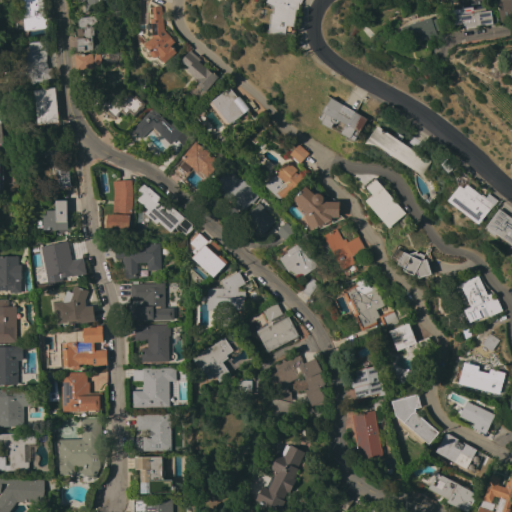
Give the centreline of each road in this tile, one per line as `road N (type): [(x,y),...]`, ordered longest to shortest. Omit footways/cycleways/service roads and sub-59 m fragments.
road 1 (residential): [(434,511),(351,481),(338,445),(336,373),(307,315),(151,176),(73,130),(57,0)]
road 2 (residential): [(511,460),(437,413),(440,342),(416,294),(390,270),(317,156),(184,29),(181,0)]
road 3 (residential): [(114,487),(119,354),(73,130)]
road 4 (secondary): [(511,193),(422,116),(321,50),(315,30),(325,0)]
road 5 (residential): [(511,301),(474,256),(436,239),(389,175),(317,156)]
